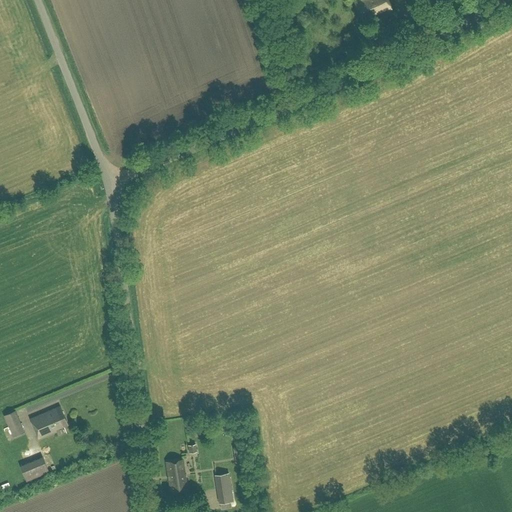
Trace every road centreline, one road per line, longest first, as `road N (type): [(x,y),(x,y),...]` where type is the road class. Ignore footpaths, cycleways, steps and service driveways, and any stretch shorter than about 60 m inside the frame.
road 1 (unclassified): [(110,184),(420,48),(503,0)]
road 2 (unclassified): [(151,511),(110,184)]
road 3 (unclassified): [(110,184),(36,0)]
